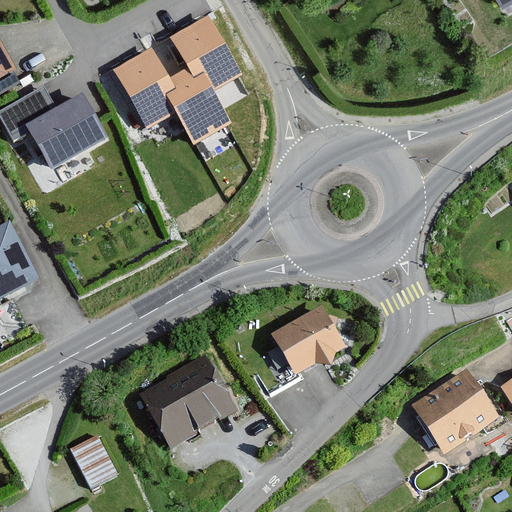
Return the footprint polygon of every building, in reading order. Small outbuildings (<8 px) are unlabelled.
[(154,48),(112,70),(145,131),(174,115),(191,146),(232,124),(214,91),(243,76),(210,14),(170,36),(189,71),(171,81),(154,48)] [(0,36),(0,83),(20,73),(0,36)] [(45,87),(0,111),(0,115),(14,142),(31,133),(50,169),(107,139),(82,94),(55,108),(45,87)] [(11,224),(0,229),(0,303),(41,283),(11,224)] [(323,309),(269,338),(293,382),(347,353),(323,309)] [(206,356),(137,394),(171,454),(240,415),(206,356)] [(466,372),(411,407),(443,458),(498,422),(466,372)] [(511,381),(499,390),(511,409),(511,381)] [(92,486),(121,470),(99,431),(70,447),(92,486)]
